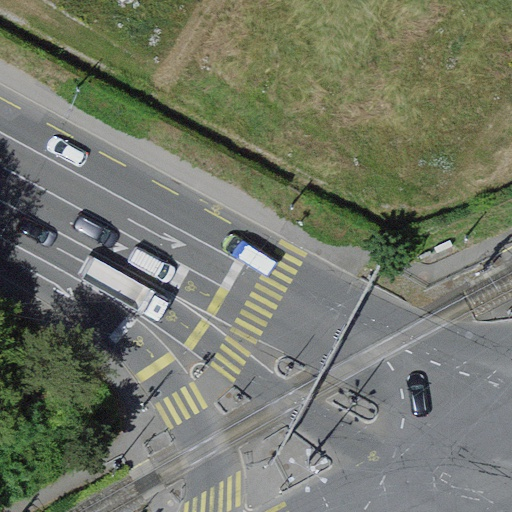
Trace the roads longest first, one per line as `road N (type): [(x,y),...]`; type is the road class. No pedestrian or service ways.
road 1 (secondary): [(119,251),(481,436)]
road 2 (secondary): [(119,251),(209,457),(217,511)]
road 3 (primary): [(481,436),(334,511)]
road 4 (secondary): [(0,186),(119,251)]
